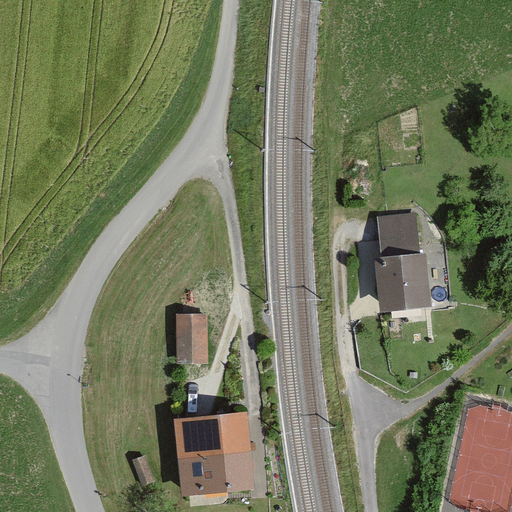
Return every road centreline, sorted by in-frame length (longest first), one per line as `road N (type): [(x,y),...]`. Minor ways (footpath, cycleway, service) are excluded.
road 1 (tertiary): [(231,0),(218,99),(188,153),(83,288),(65,375)]
road 2 (tertiary): [(65,375),(70,442),(92,511)]
